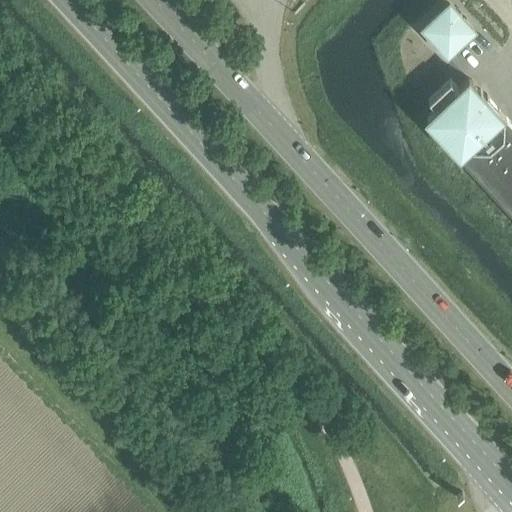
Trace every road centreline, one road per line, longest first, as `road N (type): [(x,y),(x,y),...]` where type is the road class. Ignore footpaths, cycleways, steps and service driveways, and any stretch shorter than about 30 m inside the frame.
road 1 (secondary): [(64,0),(253,201),(511,498)]
road 2 (secondary): [(511,392),(152,0)]
